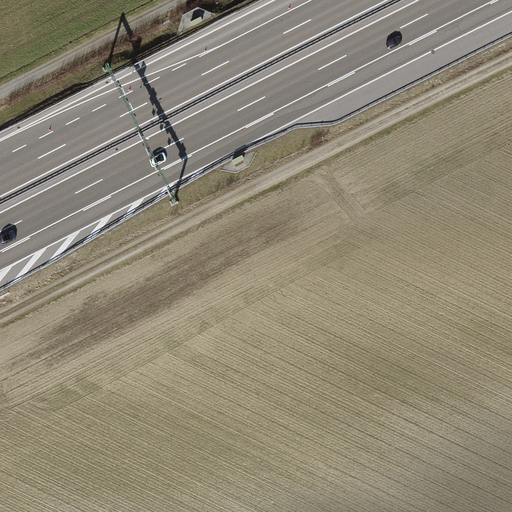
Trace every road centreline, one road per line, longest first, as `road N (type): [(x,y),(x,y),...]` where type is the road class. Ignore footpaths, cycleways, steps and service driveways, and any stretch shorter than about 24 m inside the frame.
road 1 (track): [(511,59),(0,316)]
road 2 (motorway): [(0,232),(458,0)]
road 3 (motorway): [(352,0),(0,177)]
road 4 (track): [(182,0),(0,94)]
